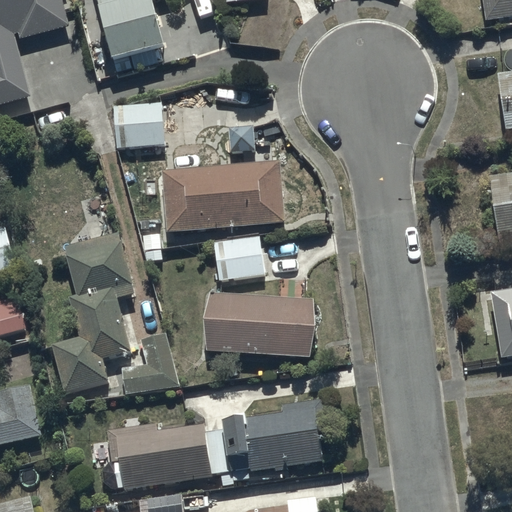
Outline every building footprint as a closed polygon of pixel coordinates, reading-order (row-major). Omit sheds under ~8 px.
[(0,0),(0,106),(31,98),(14,41),(72,24),(65,0),(0,0)] [(98,0),(114,57),(165,43),(153,0),(98,0)] [(511,0),(483,0),(486,19),(511,15),(511,0)] [(511,71),(498,74),(507,128),(511,127),(511,71)] [(162,101),(114,104),(117,148),(165,144),(162,101)] [(281,161),(163,169),(169,231),(285,222),(281,161)] [(511,172),(490,175),(498,241),(511,239),(511,172)] [(9,226),(0,228),(0,272),(18,268),(9,226)] [(136,292),(119,230),(63,247),(78,294),(69,297),(81,335),(51,344),(65,392),(109,379),(103,358),(134,349),(118,298),(136,292)] [(259,236),(213,243),(219,281),(265,274),(259,236)] [(511,287),(490,291),(503,359),(511,357),(511,287)] [(314,299),(210,292),(206,349),(310,356),(314,299)] [(20,296),(0,301),(0,335),(28,329),(20,296)] [(180,384),(165,332),(142,336),(148,365),(122,369),(127,394),(180,384)] [(0,444),(42,434),(30,385),(0,392),(0,444)] [(248,415),(224,418),(228,457),(230,457),(232,474),(273,469),(274,472),(301,469),(300,463),(323,460),(320,437),(327,436),(323,401),(283,405),(284,412),(249,416),(248,415)] [(126,490),(214,477),(206,423),(159,428),(158,423),(138,425),(137,420),(119,422),(120,427),(108,429),(112,462),(115,461),(118,488),(125,487),(126,490)] [(184,511),(182,492),(138,499),(140,507),(131,509),(131,511),(184,511)] [(327,511),(322,511),(319,511),(317,495),(287,499),(288,511),(327,511)] [(0,511),(34,511),(32,498),(0,505),(0,511)]
